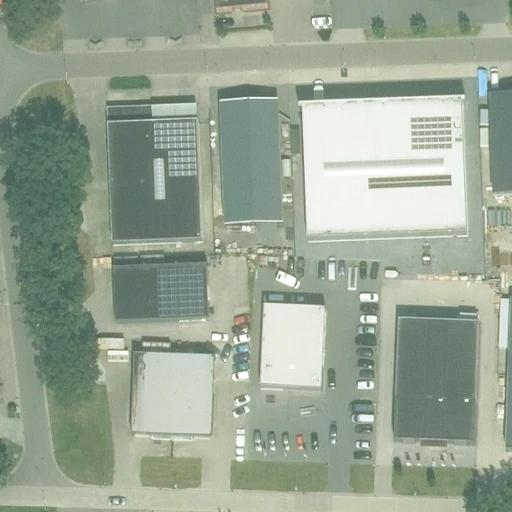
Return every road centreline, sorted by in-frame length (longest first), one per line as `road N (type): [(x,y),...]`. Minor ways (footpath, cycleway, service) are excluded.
road 1 (unclassified): [(0,72),(511,49)]
road 2 (unclassified): [(511,511),(35,496)]
road 3 (unclassified): [(35,496),(0,137)]
